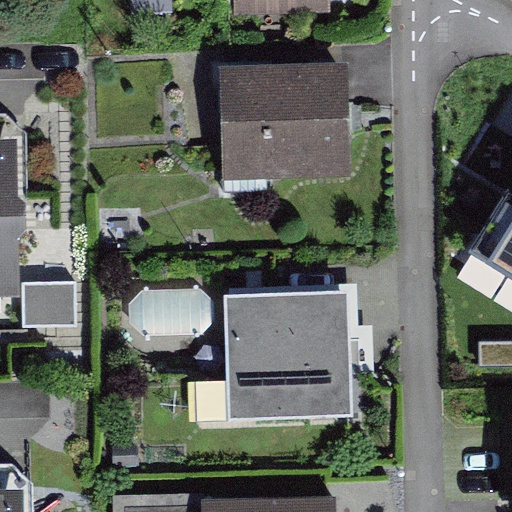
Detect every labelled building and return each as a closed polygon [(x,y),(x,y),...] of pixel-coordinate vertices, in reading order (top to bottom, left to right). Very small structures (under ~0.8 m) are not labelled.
[(315,0),(245,0),(245,10),(315,9),(315,0)] [(334,79),(231,82),(233,172),(336,169),(334,79)] [(0,284),(13,285),(11,145),(0,144),(0,284)] [(511,202),(480,253),(511,273),(511,202)] [(342,290),(230,295),(234,411),(346,407),(342,290)] [(24,300),(26,342),(79,340),(77,298),(24,300)] [(0,511),(12,511),(12,486),(0,486),(0,511)] [(353,511),(354,498),(126,487),(125,511),(353,511)]
